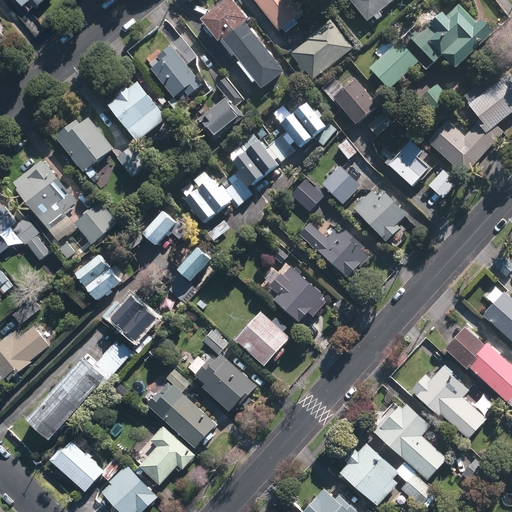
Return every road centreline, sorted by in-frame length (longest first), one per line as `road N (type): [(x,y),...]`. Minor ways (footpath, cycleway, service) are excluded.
road 1 (residential): [(511,191),(223,511)]
road 2 (residential): [(135,0),(0,107)]
